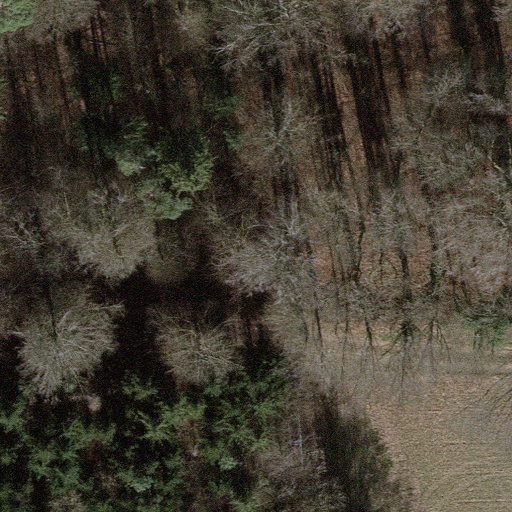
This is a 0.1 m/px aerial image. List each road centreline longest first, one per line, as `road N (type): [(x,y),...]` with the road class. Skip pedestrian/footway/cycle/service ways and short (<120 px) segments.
road 1 (track): [(0,341),(195,336),(361,352),(511,353)]
road 2 (track): [(391,511),(361,352)]
